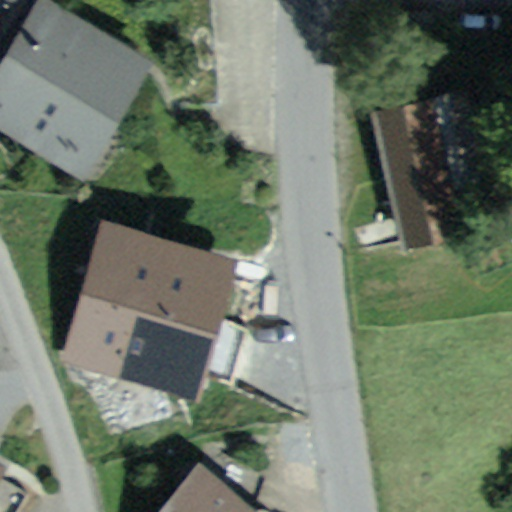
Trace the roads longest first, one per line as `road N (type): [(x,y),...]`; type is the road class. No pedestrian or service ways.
road 1 (tertiary): [(348,511),(303,93),(307,0)]
road 2 (residential): [(83,511),(43,369),(0,265)]
